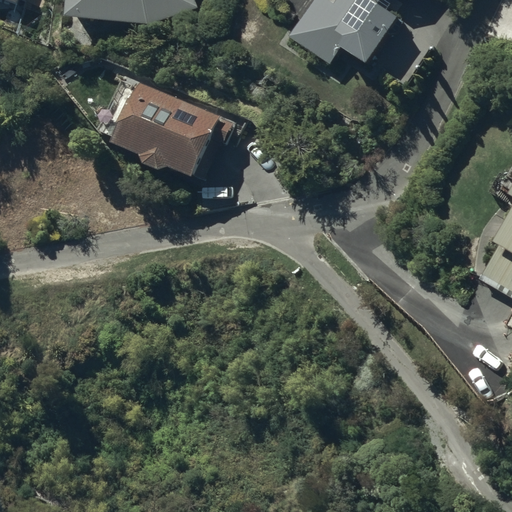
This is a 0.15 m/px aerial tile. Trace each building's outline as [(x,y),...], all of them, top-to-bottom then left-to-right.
[(209,0),(71,0),(70,37),(152,40),(200,17),(195,6),(209,0)] [(367,0),(365,5),(357,0),(343,0),(336,12),(319,1),(291,47),(334,74),(340,64),(370,83),(400,35),(371,17),(380,2),(396,12),(414,0),(367,0)] [(235,132),(141,97),(142,92),(133,89),(116,140),(125,143),(115,173),(145,182),(149,193),(164,197),(173,190),(196,199),(200,188),(208,191),(222,155),(226,156),(235,132)] [(0,224),(5,229),(92,149),(60,111),(39,131),(34,127),(0,158),(0,224)] [(482,276),(511,292),(511,172),(511,173),(511,207),(497,236),(503,239),(482,276)]
